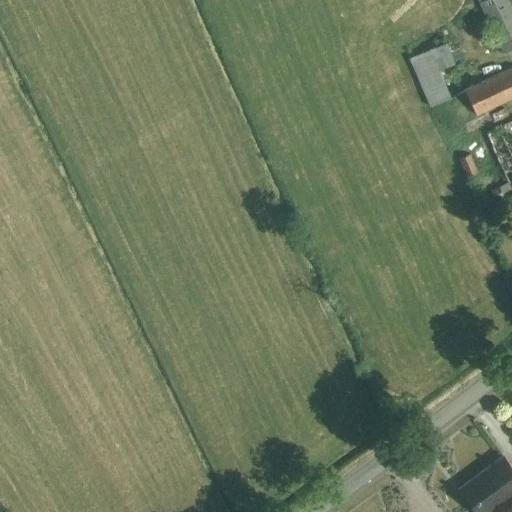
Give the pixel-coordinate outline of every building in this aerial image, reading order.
[(476,0),(486,21),(491,32),(484,35),(491,50),(498,46),(502,53),(511,48),(511,10),(507,0),(476,0)] [(409,59),(408,60),(430,107),(447,100),(456,96),(450,84),(454,82),(451,74),(442,78),(440,72),(443,71),(442,69),(453,64),(444,43),(409,59)] [(511,98),(511,66),(484,79),(463,89),(465,92),(475,116),(511,98)] [(511,189),(511,125),(488,136),(511,189)] [(478,173),(470,154),(458,159),(465,178),(478,173)] [(481,475),(461,490),(477,511),(504,511),(506,511),(501,504),(511,496),(511,469),(503,457),(480,474),(481,475)]
